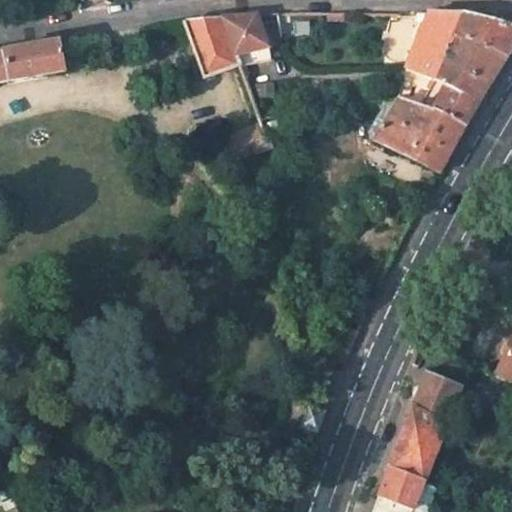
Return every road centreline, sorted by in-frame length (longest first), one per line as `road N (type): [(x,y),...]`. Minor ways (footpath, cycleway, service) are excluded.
road 1 (primary): [(511,127),(426,274),(331,511)]
road 2 (residential): [(0,38),(182,3),(252,0)]
